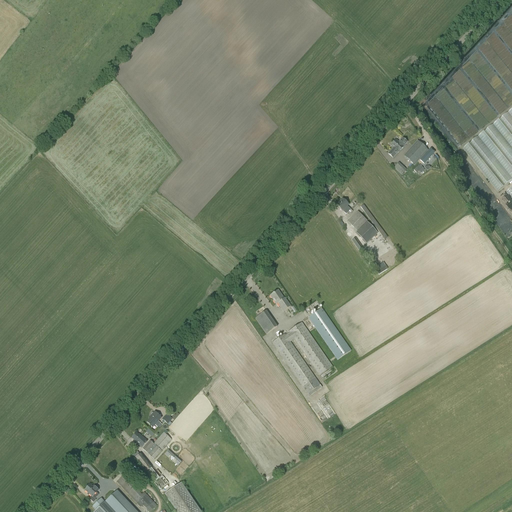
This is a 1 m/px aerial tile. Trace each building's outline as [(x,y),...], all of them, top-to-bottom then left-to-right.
[(511,109),(463,149),(497,192),(511,180),(511,109)] [(395,140),(391,146),(395,149),(392,152),(391,151),(388,154),(393,158),(398,152),(398,153),(404,147),(404,146),(407,142),(403,138),(399,143),(395,140)] [(428,151),(417,141),(404,156),(414,166),(428,151)] [(428,151),(420,160),(424,164),(434,153),(430,149),(428,151)] [(406,170),(398,163),(394,168),(401,175),(406,170)] [(424,169),(419,164),(413,169),(418,175),(424,169)] [(348,205),(342,199),(336,206),(346,215),(347,213),(349,215),(352,212),(347,206),(348,205)] [(387,237),(363,205),(360,207),(384,240),(387,237)] [(366,244),(377,234),(366,222),(367,221),(357,212),(347,222),(357,232),(356,233),(366,244)] [(363,248),(355,238),(351,241),(358,251),(363,248)] [(283,298),(278,290),(270,296),(276,304),(279,302),(281,306),(280,307),(283,311),(290,306),(284,298),(283,298)] [(321,309),(308,318),(336,358),(337,360),(350,351),(321,309)] [(255,319),(261,327),(266,334),(277,327),(266,311),(255,319)] [(332,367),(302,322),(288,331),(289,333),(286,335),(285,334),(272,343),(309,396),(322,387),(290,342),(294,340),(319,376),(332,367)] [(160,419),(153,413),(150,416),(151,417),(146,422),(152,427),(155,425),(159,429),(162,425),(158,421),(160,419)] [(170,422),(172,419),(167,414),(162,419),(169,426),(172,423),(170,422)] [(139,435),(136,433),(131,439),(136,443),(136,444),(141,448),(147,441),(140,434),(139,435)] [(171,439),(163,433),(153,444),(150,441),(143,449),(154,459),(171,439)] [(177,465),(181,461),(169,449),(165,453),(177,465)] [(146,472),(150,469),(151,468),(140,454),(134,458),(146,472)] [(158,479),(150,469),(146,472),(153,483),(158,479)] [(150,511),(157,506),(126,473),(117,482),(140,507),(142,505),(149,511),(150,511)] [(168,483),(162,476),(154,483),(159,490),(168,483)] [(200,511),(181,483),(164,495),(176,511),(200,511)] [(96,493),(98,491),(93,486),(92,487),(90,485),(84,490),(91,496),(88,498),(93,502),(95,500),(94,500),(96,497),(96,496),(97,495),(96,493)] [(94,511),(135,511),(116,491),(104,503),(101,499),(92,507),(95,511),(94,511)]
